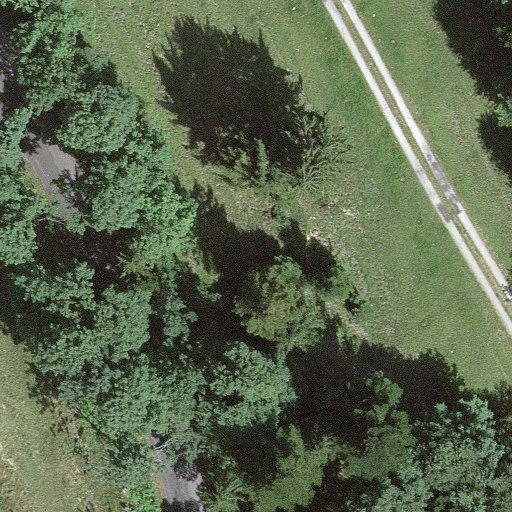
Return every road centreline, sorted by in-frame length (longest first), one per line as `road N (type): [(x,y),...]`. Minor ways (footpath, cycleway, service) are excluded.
road 1 (unclassified): [(0,65),(135,330),(195,511)]
road 2 (track): [(334,0),(511,313)]
